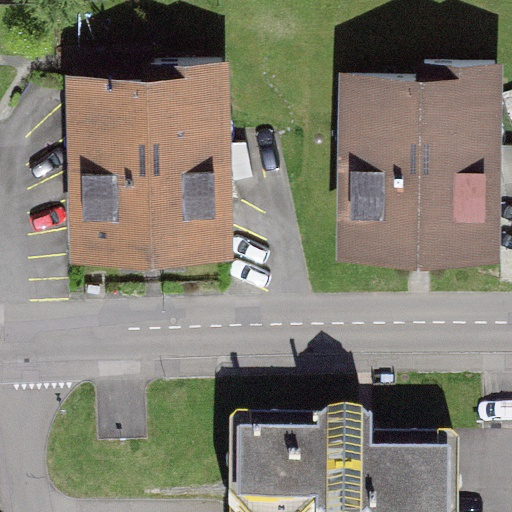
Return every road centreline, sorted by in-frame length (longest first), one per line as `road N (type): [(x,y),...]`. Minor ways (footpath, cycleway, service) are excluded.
road 1 (residential): [(19,330),(511,325)]
road 2 (residential): [(19,330),(43,511)]
